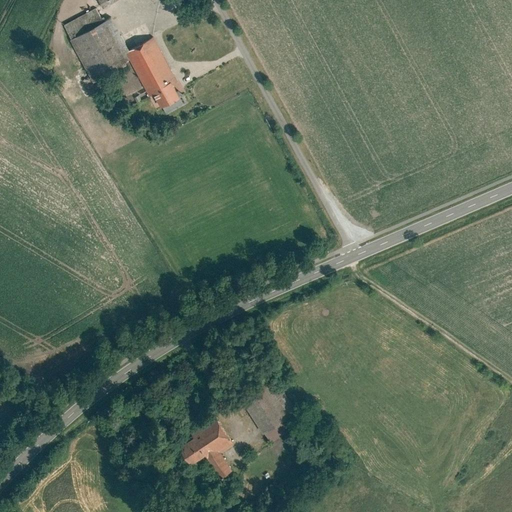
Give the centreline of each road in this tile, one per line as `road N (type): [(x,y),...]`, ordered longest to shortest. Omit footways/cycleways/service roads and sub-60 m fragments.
road 1 (tertiary): [(353,256),(154,353),(86,400),(0,484)]
road 2 (unclassified): [(353,256),(219,0)]
road 3 (track): [(511,383),(360,278),(347,258)]
road 4 (tertiary): [(511,188),(353,256)]
